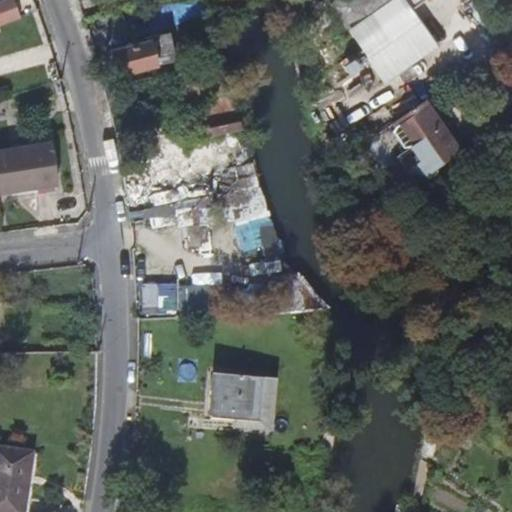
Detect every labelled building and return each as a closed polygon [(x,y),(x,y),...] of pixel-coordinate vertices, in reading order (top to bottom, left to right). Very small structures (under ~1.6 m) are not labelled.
[(0,25),(20,18),(13,0),(2,0),(0,1),(0,25)] [(424,2),(423,0),(355,0),(379,34),(424,2)] [(145,38),(108,48),(115,72),(152,62),(145,38)] [(449,148),(418,105),(389,126),(394,134),(408,153),(419,169),(449,148)] [(402,157),(408,153),(394,134),(388,138),(402,157)] [(50,143),(0,151),(0,194),(57,185),(50,143)] [(258,376),(213,373),(210,418),(254,421),(258,376)] [(20,511),(31,453),(0,448),(0,511),(20,511)] [(281,511),(282,504),(252,501),(251,511),(281,511)]
